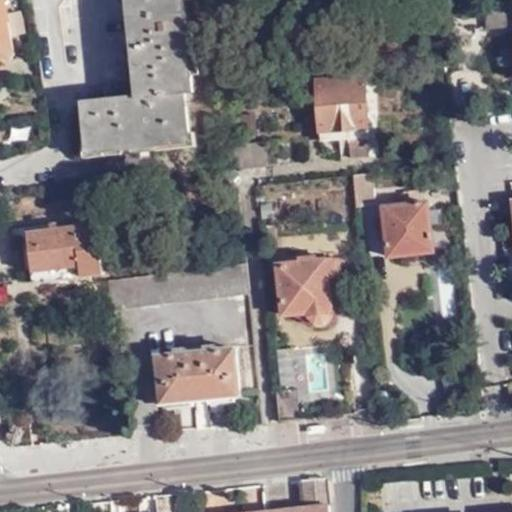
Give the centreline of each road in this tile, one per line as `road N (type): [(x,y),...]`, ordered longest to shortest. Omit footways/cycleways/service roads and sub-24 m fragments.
road 1 (tertiary): [(0,491),(345,454)]
road 2 (unknown): [(511,419),(462,124)]
road 3 (tertiary): [(345,454),(511,434)]
